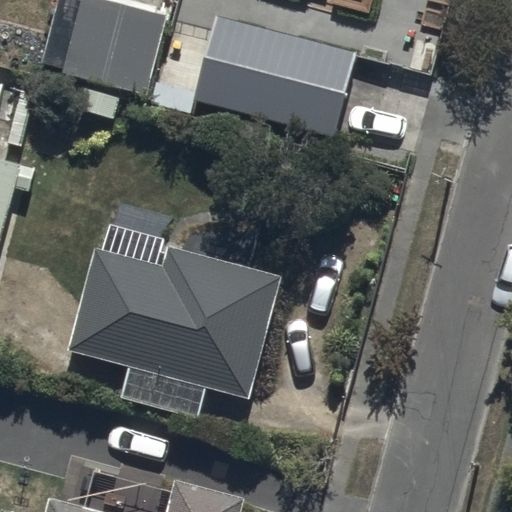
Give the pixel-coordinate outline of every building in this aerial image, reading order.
[(170,10),(132,0),(82,0),(63,73),(88,79),(80,109),(117,119),(124,94),(147,100),(170,10)] [(361,51),(217,15),(196,96),(340,133),(361,51)] [(0,250),(17,186),(31,190),(37,164),(0,154),(0,250)] [(288,277),(113,221),(73,347),(132,364),(123,395),(201,420),(213,384),(250,396),(288,277)] [(116,511),(58,496),(53,511),(251,511),(255,497),(181,476),(171,511),(116,511)]
